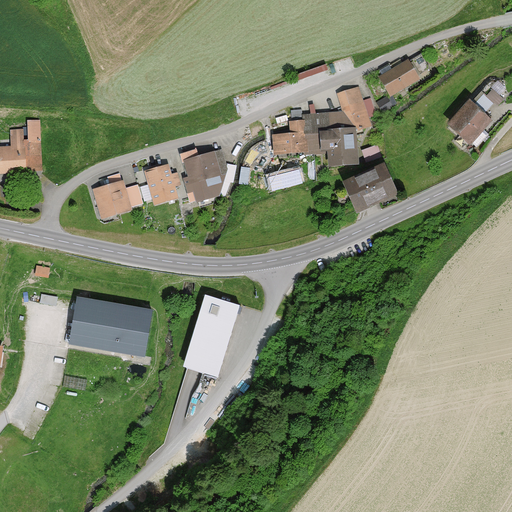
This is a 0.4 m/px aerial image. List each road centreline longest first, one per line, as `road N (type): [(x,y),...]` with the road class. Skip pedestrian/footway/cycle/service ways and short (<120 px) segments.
road 1 (residential): [(44,237),(63,190),(97,168),(218,132),(448,33),(511,18)]
road 2 (secondary): [(511,159),(342,239),(275,260),(178,263),(44,237)]
